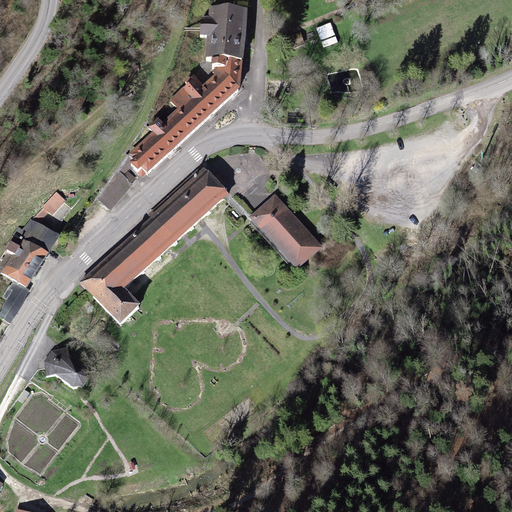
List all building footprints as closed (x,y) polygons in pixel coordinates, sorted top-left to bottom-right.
[(246,13),(212,10),(210,23),(203,23),(201,41),(208,42),(206,66),(189,88),(192,91),(189,95),(185,92),(171,106),(178,114),(132,160),(142,171),(136,177),(143,184),(237,94),(246,13)] [(295,40),(290,30),(283,34),(287,44),(295,40)] [(127,296),(177,250),(231,201),(206,175),(153,224),(102,271),(82,290),(122,332),(142,313),(127,296)] [(135,189),(121,177),(101,204),(112,214),(135,189)] [(323,253),(277,203),(255,223),(300,273),(323,253)] [(24,221),(2,255),(9,260),(0,273),(0,282),(10,289),(0,304),(0,320),(4,323),(56,242),(24,221)] [(46,378),(55,376),(73,389),(83,387),(88,379),(86,370),(69,357),(67,349),(51,352),(43,363),(46,378)]
